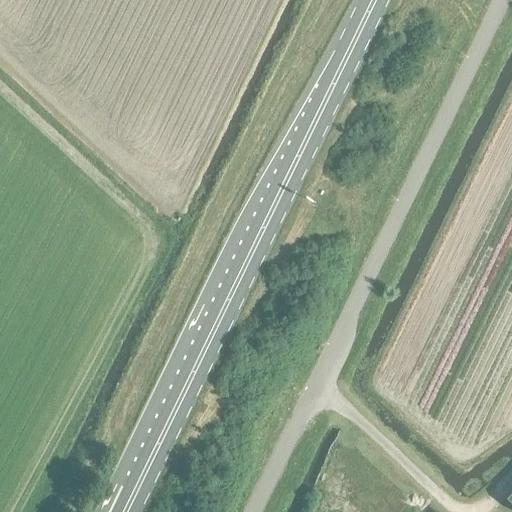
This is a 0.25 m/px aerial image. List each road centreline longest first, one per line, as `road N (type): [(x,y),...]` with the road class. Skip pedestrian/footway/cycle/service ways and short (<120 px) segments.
road 1 (unclassified): [(263,511),(509,0)]
road 2 (primary): [(375,0),(156,446)]
